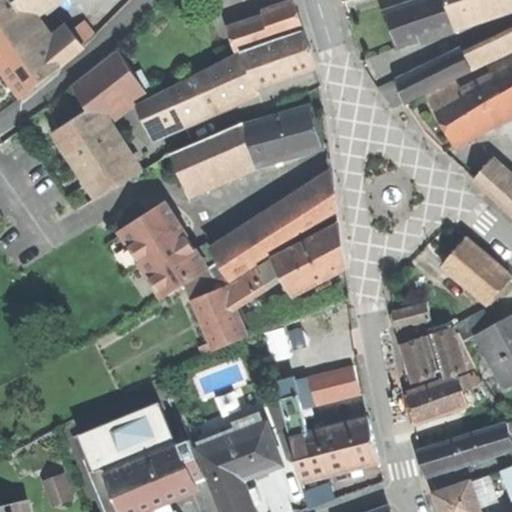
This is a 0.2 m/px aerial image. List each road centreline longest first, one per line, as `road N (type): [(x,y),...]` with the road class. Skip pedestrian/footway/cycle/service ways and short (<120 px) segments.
road 1 (residential): [(367,269),(416,511)]
road 2 (residential): [(145,0),(0,127)]
road 3 (residential): [(358,103),(344,152),(367,269)]
road 4 (residential): [(450,194),(358,103)]
